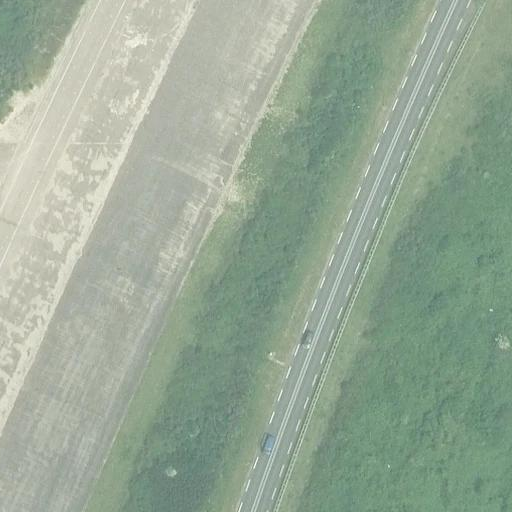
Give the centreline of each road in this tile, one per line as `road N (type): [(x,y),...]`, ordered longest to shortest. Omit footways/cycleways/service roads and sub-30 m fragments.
road 1 (primary): [(250,511),(453,0)]
road 2 (unclassified): [(0,239),(111,0)]
